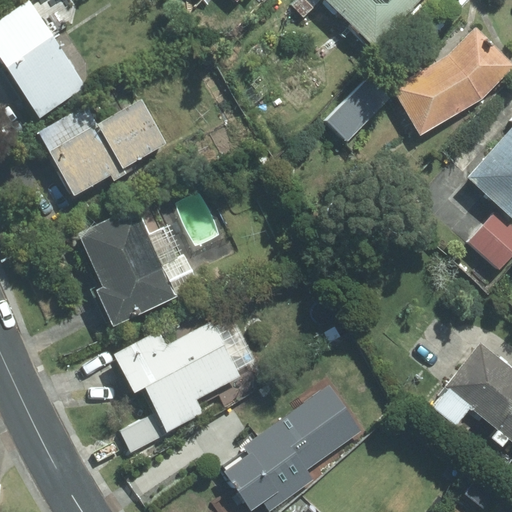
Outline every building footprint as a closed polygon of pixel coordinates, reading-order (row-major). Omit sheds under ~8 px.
[(87,85),(31,0),(23,0),(0,15),(0,53),(40,115),(87,85)] [(332,0),(377,44),(421,0),(332,0)] [(452,48),(394,87),(422,133),(484,97),(511,65),(511,59),(476,24),(452,48)] [(373,75),(327,118),(347,139),(393,95),(373,75)] [(87,102),(40,128),(76,192),(112,173),(115,179),(128,172),(124,165),(167,141),(143,96),(97,121),(87,102)] [(511,117),(511,125),(469,173),(511,212),(511,117)] [(176,295),(137,204),(80,229),(105,284),(99,286),(115,322),(176,295)] [(511,223),(497,210),(470,240),(500,267),(511,254),(511,223)] [(240,374),(213,319),(167,342),(160,328),(115,351),(121,363),(115,366),(129,393),(146,384),(159,410),(121,429),(132,451),(171,431),(170,428),(205,411),(197,396),(240,374)] [(511,366),(503,359),(481,341),(447,383),(450,385),(434,404),(457,422),(471,405),(499,428),(493,435),(504,444),(510,436),(511,437),(511,366)] [(331,383),(244,443),(249,451),(223,470),(250,509),(263,500),(270,510),(315,478),(308,467),(363,429),(331,383)] [(469,465),(456,455),(434,482),(447,492),(469,465)] [(480,511),(501,487),(479,470),(459,496),(479,511),(480,511)]
